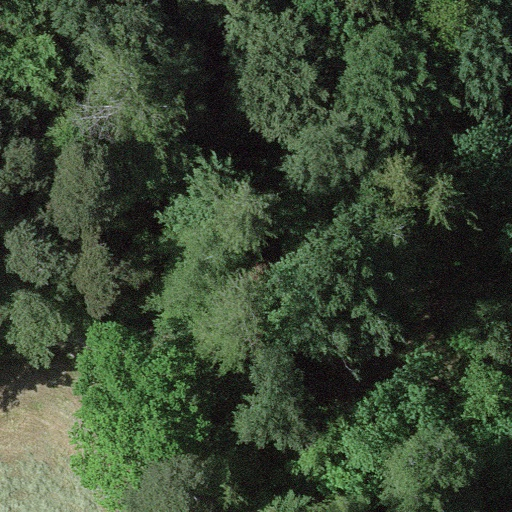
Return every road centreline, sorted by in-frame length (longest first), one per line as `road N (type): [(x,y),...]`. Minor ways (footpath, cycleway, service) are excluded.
road 1 (track): [(194,511),(73,205)]
road 2 (track): [(73,205),(5,0)]
